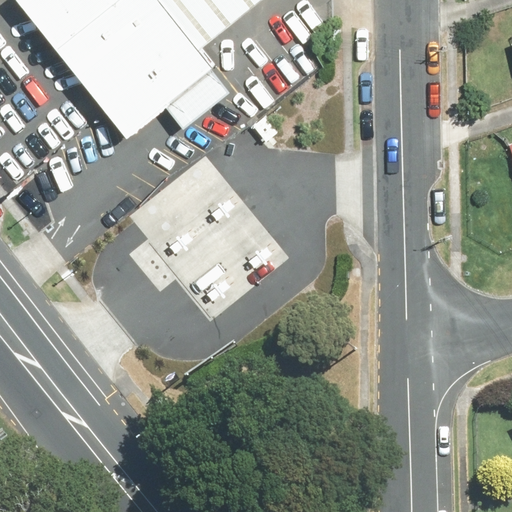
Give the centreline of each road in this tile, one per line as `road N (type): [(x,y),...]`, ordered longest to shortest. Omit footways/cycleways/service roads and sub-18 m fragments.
road 1 (unclassified): [(400,0),(409,362)]
road 2 (primary): [(0,323),(151,511)]
road 3 (unclassified): [(409,362),(414,511)]
